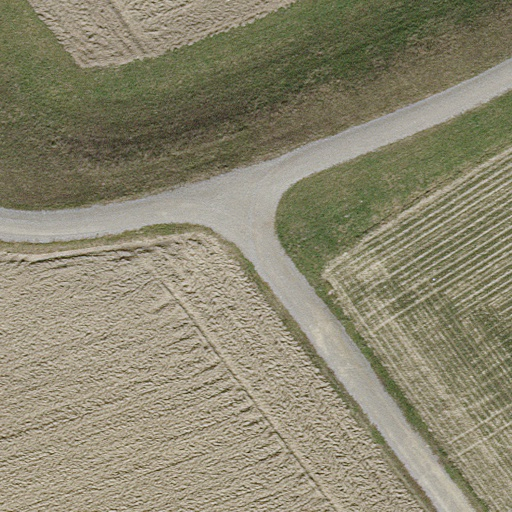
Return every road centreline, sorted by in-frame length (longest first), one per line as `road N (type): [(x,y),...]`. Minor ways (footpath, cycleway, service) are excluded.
road 1 (track): [(0,215),(49,223),(128,219),(225,201),(511,84)]
road 2 (track): [(462,511),(225,201)]
